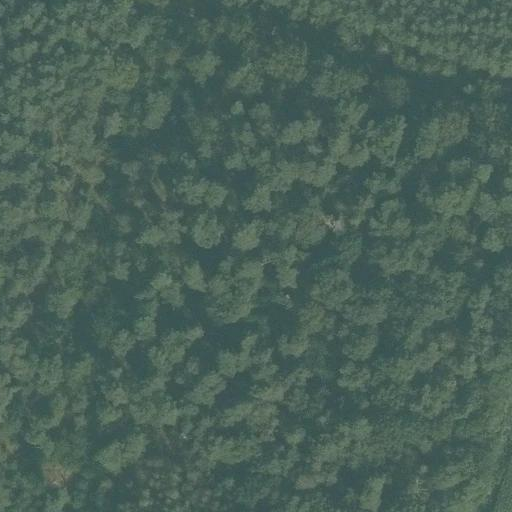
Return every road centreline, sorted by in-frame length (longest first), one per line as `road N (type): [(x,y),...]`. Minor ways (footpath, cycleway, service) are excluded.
road 1 (track): [(0,431),(155,2)]
road 2 (track): [(146,0),(511,120)]
